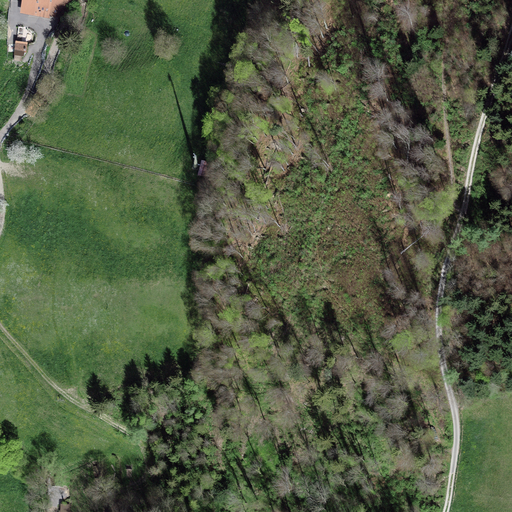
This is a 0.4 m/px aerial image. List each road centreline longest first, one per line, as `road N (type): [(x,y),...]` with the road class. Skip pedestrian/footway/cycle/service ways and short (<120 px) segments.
road 1 (track): [(511,34),(475,138),(440,290),(446,381),(458,423),(447,511)]
road 2 (track): [(0,328),(47,380),(149,452),(195,511)]
road 3 (track): [(17,20),(39,23),(40,31),(24,104),(0,134)]
